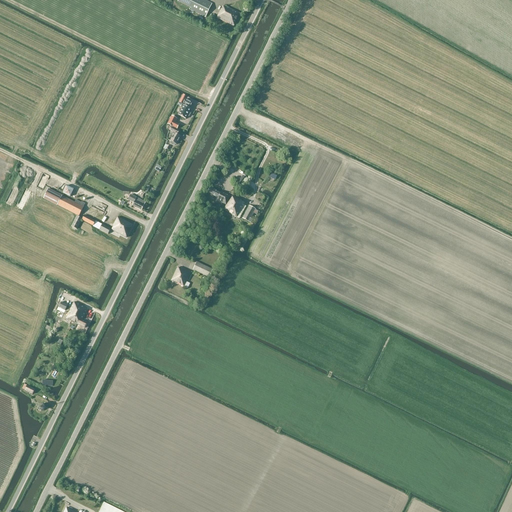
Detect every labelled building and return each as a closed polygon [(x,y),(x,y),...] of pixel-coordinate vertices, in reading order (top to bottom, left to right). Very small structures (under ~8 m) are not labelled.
[(178,0),(178,2),(191,8),(190,10),(205,18),(209,11),(212,4),(203,0),(178,0)] [(224,6),(222,9),(221,9),(217,18),(233,26),(239,14),(224,6)] [(184,106),(179,115),(186,119),(187,116),(189,117),(191,113),(189,112),(190,109),(191,109),(189,108),(190,106),(192,103),(185,99),(183,103),(186,104),(185,106),(184,106)] [(172,117),(168,125),(177,129),(180,125),(176,123),(178,119),(172,117)] [(179,139),(177,138),(178,135),(177,135),(179,131),(171,127),(170,131),(174,133),(170,141),(171,142),(170,142),(171,143),(171,144),(172,145),(173,146),(174,145),(175,145),(176,144),(179,139)] [(222,192),(222,193),(210,188),(207,193),(217,198),(216,200),(226,205),(231,194),(229,193),(228,195),(222,192)] [(49,189),(44,199),(57,206),(57,205),(79,217),(85,204),(82,202),(81,203),(76,200),(74,202),(62,196),(49,189)] [(130,195),(128,200),(134,203),(132,206),(141,211),(145,203),(144,202),(130,195)] [(223,210),(237,218),(238,216),(244,205),(245,203),(242,202),(242,201),(231,195),(223,210)] [(249,206),(242,218),(249,222),(251,223),(253,220),(251,219),(256,210),(249,206)] [(84,215),(82,219),(76,216),(71,226),(77,229),(82,220),(108,234),(111,229),(101,224),(96,221),(84,215)] [(113,226),(112,230),(126,238),(133,225),(117,218),(112,226),(113,226)] [(197,262),(193,270),(209,278),(213,270),(197,262)] [(177,267),(171,281),(184,287),(188,289),(190,284),(187,282),(187,281),(191,273),(182,268),(181,269),(177,267)] [(85,328),(88,322),(83,320),(88,310),(87,309),(84,308),(84,307),(74,302),(68,313),(66,312),(65,315),(67,316),(66,319),(85,328)] [(63,304),(57,315),(62,318),(67,306),(63,304)] [(35,389),(27,385),(24,384),(22,389),(24,390),(32,394),(35,389)] [(44,405),(41,404),(38,405),(37,408),(38,410),(41,412),(44,411),(45,408),(44,405)] [(125,511),(104,502),(98,511),(125,511)]
